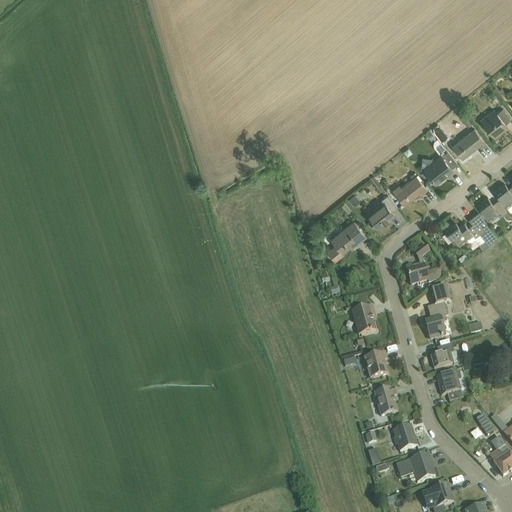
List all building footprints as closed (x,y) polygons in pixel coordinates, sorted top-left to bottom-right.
[(505,125),(510,121),(502,110),(497,114),(495,111),(481,121),(494,138),(508,128),(505,125)] [(452,147),(462,159),(479,146),(481,148),(486,144),(475,129),(452,147)] [(435,147),(440,154),(439,154),(441,157),(425,170),(435,184),(453,170),(452,169),(458,165),(439,139),(435,141),(434,143),(434,145),(435,147)] [(392,190),(394,193),(404,205),(420,193),(421,195),(427,190),(416,176),(401,188),(399,185),(392,190)] [(505,185),(495,193),(507,208),(511,203),(511,186),(508,189),(505,185)] [(352,199),(358,205),(363,200),(357,194),(352,199)] [(392,212),(398,207),(388,195),(381,200),(383,203),(367,215),(378,229),(395,215),(392,212)] [(500,218),(507,213),(497,201),(493,204),(488,198),(478,206),(490,221),(498,215),(500,218)] [(351,213),(344,204),(341,206),(348,215),(351,213)] [(476,238),(480,235),(489,246),(499,238),(480,213),(469,221),(473,225),(469,228),(465,224),(460,227),(456,223),(446,231),(454,242),(456,240),(460,245),(473,235),(476,238)] [(329,251),(337,261),(343,256),(342,254),(356,243),(357,245),(367,237),(354,221),(331,240),(336,246),(329,251)] [(420,268),(407,271),(411,287),(428,283),(429,285),(437,283),(440,281),(441,279),(441,276),(440,270),(426,274),(423,259),(431,253),(426,246),(414,255),(419,261),(420,268)] [(428,310),(430,317),(431,323),(426,324),(431,342),(446,337),(441,321),(449,318),(445,306),(451,304),(447,288),(430,293),(434,308),(428,310)] [(374,316),(372,307),(352,312),(359,337),(376,332),(372,316),(374,316)] [(457,354),(454,354),(452,346),(437,350),(439,356),(431,358),(435,370),(453,365),(453,366),(460,365),(457,354)] [(384,362),(387,361),(385,354),(365,359),(370,380),(387,376),(384,362)] [(348,368),(360,366),(358,357),(346,359),(348,368)] [(437,379),(442,398),(448,396),(450,404),(463,400),(461,392),(467,391),(464,381),(462,381),(459,373),(456,374),(437,379)] [(393,397),(397,396),(395,389),(391,390),(391,389),(374,394),(381,418),(397,413),(393,397)] [(492,421),(504,435),(508,431),(496,417),(492,421)] [(393,432),(396,439),(394,440),(396,446),(397,445),(400,453),(417,447),(410,427),(393,432)] [(366,437),(369,445),(376,442),(374,435),(366,437)] [(505,447),(489,458),(491,460),(494,464),(493,465),(503,478),(508,474),(511,472),(511,471),(511,456),(510,453),(509,453),(505,447)] [(378,449),(371,451),(374,465),(382,463),(378,449)] [(483,452),(477,455),(484,466),(490,462),(483,452)] [(412,476),(414,475),(417,484),(435,478),(431,465),(432,465),(428,455),(396,466),(399,474),(410,471),(412,476)] [(430,491),(422,494),(425,505),(434,502),(436,509),(432,510),(433,511),(445,511),(444,507),(454,503),(447,485),(430,490),(430,491)]
